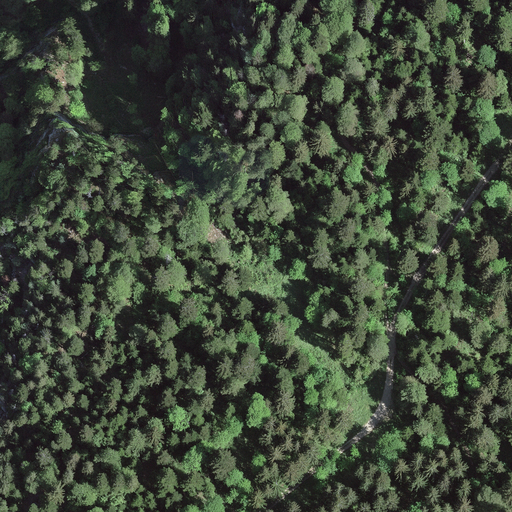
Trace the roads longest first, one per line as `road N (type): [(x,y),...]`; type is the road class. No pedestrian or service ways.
road 1 (track): [(389,275),(379,192),(340,129),(363,0)]
road 2 (track): [(268,511),(376,418),(392,353)]
road 3 (track): [(511,149),(417,278)]
